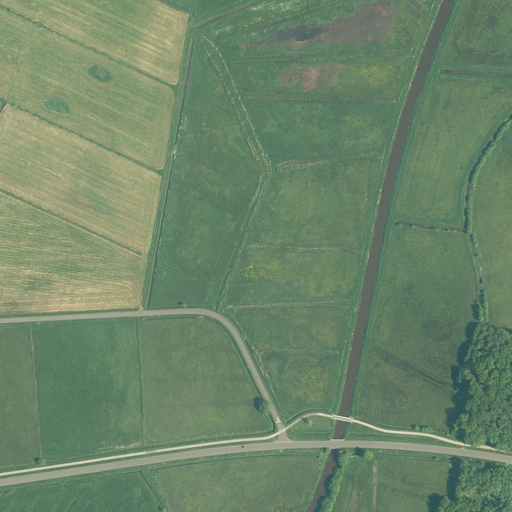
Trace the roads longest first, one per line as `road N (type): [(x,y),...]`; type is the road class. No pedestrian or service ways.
road 1 (unclassified): [(282,445),(277,418),(221,319),(188,312),(0,321)]
road 2 (track): [(142,314),(192,23),(248,0)]
road 3 (tertiary): [(0,483),(282,445)]
road 4 (tertiary): [(511,460),(327,445)]
